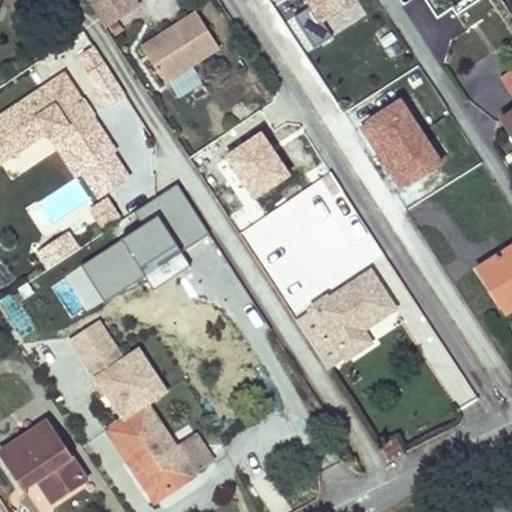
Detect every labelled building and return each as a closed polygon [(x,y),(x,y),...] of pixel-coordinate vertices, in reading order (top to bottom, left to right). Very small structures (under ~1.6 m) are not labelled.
[(135,5),(131,0),(87,0),(86,1),(102,27),(135,5)] [(303,0),(307,8),(288,18),(306,52),(334,37),(324,19),(359,0),(303,0)] [(215,47),(192,11),(138,45),(161,81),(187,65),(215,47)] [(386,24),(375,31),(393,58),(402,51),(386,24)] [(355,52),(330,69),(341,86),(366,69),(355,52)] [(125,97),(105,63),(83,76),(105,109),(125,97)] [(187,65),(161,81),(166,89),(192,73),(187,65)] [(511,71),(503,77),(511,90),(511,112),(501,119),(511,136),(511,71)] [(60,76),(0,113),(0,144),(6,154),(50,126),(64,148),(94,128),(60,76)] [(413,80),(370,106),(376,115),(374,116),(415,182),(444,164),(434,148),(442,143),(424,115),(429,112),(415,90),(418,88),(413,80)] [(264,116),(275,109),(263,91),(253,98),(264,116)] [(110,237),(128,226),(114,205),(96,217),(110,237)] [(511,247),(478,269),(506,313),(511,308),(511,247)] [(326,294),(312,303),(314,305),(289,321),(322,372),(346,356),(346,357),(372,341),(364,328),(394,308),(371,271),(329,298),(326,294)] [(65,276),(52,285),(74,315),(86,306),(65,276)] [(410,331),(462,410),(479,399),(427,320),(410,331)] [(160,398),(133,355),(126,360),(101,321),(74,337),(125,419),(148,405),(160,398)] [(168,392),(142,349),(133,355),(160,398),(168,392)] [(125,419),(109,429),(157,502),(193,477),(175,448),(148,405),(125,419)] [(47,422),(0,452),(0,454),(22,488),(35,480),(52,504),(86,481),(47,422)] [(214,463),(195,434),(175,448),(193,477),(214,463)] [(384,466),(400,458),(391,445),(375,453),(384,466)]
